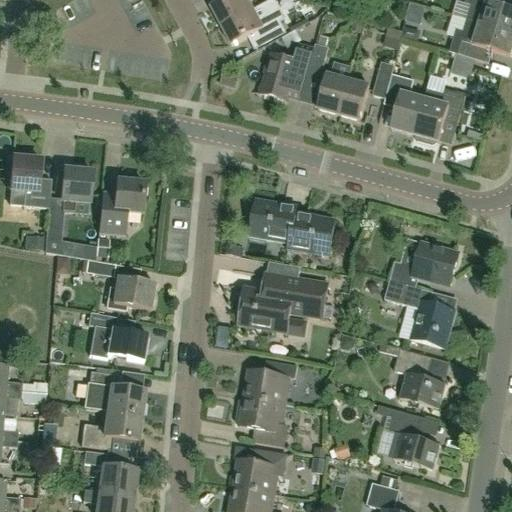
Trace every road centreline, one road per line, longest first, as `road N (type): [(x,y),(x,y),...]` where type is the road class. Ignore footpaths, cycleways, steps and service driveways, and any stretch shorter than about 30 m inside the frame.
road 1 (residential): [(180,511),(214,134)]
road 2 (residential): [(214,134),(481,207),(509,200)]
road 3 (residential): [(476,511),(511,272)]
road 4 (residential): [(11,100),(214,134)]
